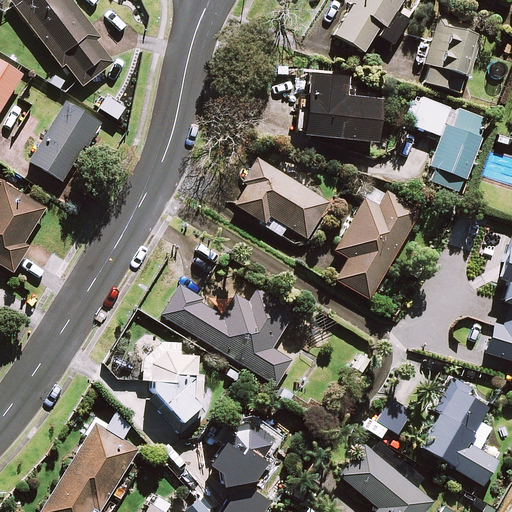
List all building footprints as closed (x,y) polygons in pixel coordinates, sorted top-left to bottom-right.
[(94,33),(69,0),(8,0),(60,68),(64,65),(81,87),(111,64),(90,37),(94,33)] [(401,0),(343,0),(351,4),(333,35),(362,52),(373,33),(390,43),(404,19),(394,13),(401,0)] [(436,21),(422,63),(427,65),(421,84),(458,96),(462,85),(478,35),(436,21)] [(0,109),(20,74),(0,62),(0,109)] [(342,76),(304,73),(299,134),(372,141),(375,99),(340,96),(342,76)] [(438,136),(427,165),(433,167),(428,181),(458,192),(484,116),(414,91),(402,123),(438,136)] [(98,123),(66,102),(28,161),(60,182),(98,123)] [(227,202),(280,235),(285,227),(305,239),(327,203),(254,158),(238,184),(242,187),(238,194),(233,191),(227,202)] [(44,209),(1,182),(0,184),(0,265),(10,272),(27,245),(23,242),(44,209)] [(417,212),(384,193),(376,207),(362,199),(332,250),(346,258),(333,280),(367,299),(417,212)] [(497,300),(505,303),(499,324),(490,321),(480,352),(511,362),(511,371),(511,375),(511,234),(508,233),(493,278),(503,281),(497,300)] [(243,302),(233,296),(220,316),(202,305),(204,301),(177,284),(159,314),(274,385),(289,360),(268,347),(286,318),(292,309),(253,285),(243,302)] [(179,341),(160,339),(138,359),(139,380),(149,380),(143,400),(175,436),(203,410),(199,406),(201,374),(195,375),(197,356),(179,341)] [(417,446),(450,464),(447,469),(479,487),(489,468),(495,458),(477,447),(488,428),(476,421),(484,406),(465,395),(469,388),(450,377),(446,384),(431,410),(436,413),(417,446)] [(410,410),(390,397),(374,421),(394,434),(410,410)] [(274,436),(237,412),(213,453),(217,467),(228,465),(241,473),(252,473),(274,436)] [(135,449),(92,423),(37,511),(89,511),(93,506),(98,510),(135,449)] [(420,511),(429,501),(362,445),(337,475),(376,507),(372,511),(420,511)] [(239,488),(220,511),(258,511),(263,507),(239,488)]
